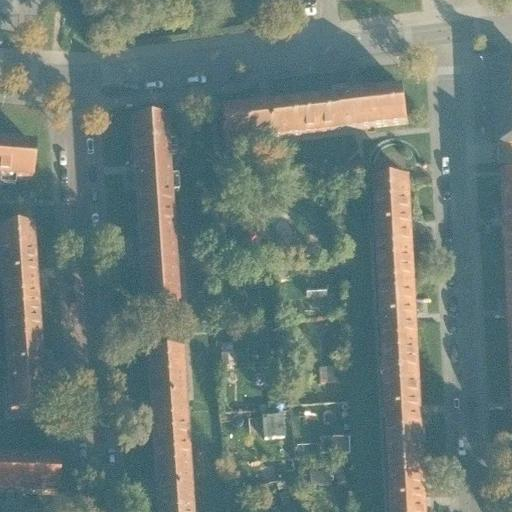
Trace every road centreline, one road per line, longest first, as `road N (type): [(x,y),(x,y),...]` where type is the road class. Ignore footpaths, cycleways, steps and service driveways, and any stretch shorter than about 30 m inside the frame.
road 1 (residential): [(446,34),(476,511)]
road 2 (residential): [(96,511),(72,73)]
road 3 (residential): [(72,73),(331,45)]
